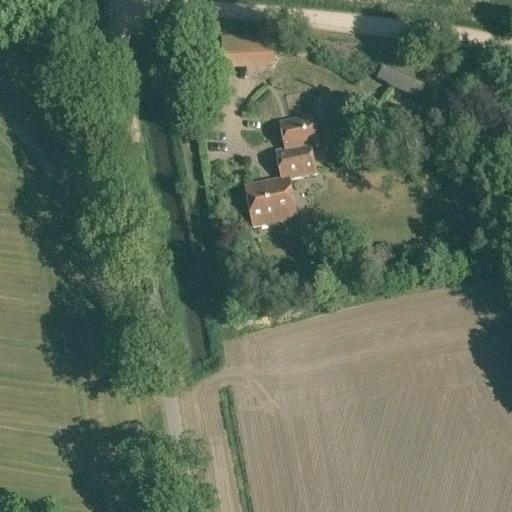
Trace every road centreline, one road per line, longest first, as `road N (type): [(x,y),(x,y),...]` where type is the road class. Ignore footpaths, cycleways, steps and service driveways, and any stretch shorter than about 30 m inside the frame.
road 1 (tertiary): [(191,511),(116,130),(0,14)]
road 2 (track): [(114,8),(245,9),(511,44)]
road 3 (track): [(114,8),(161,33),(188,107),(204,119),(246,123)]
